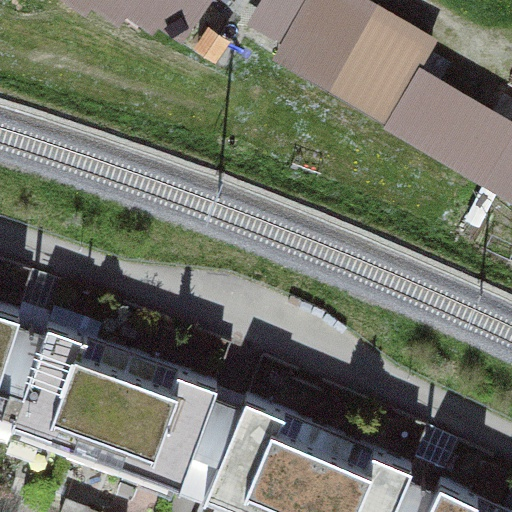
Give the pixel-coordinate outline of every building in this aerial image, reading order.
[(204,0),(77,0),(84,4),(86,0),(96,0),(116,14),(122,5),(149,24),(155,15),(181,33),(204,0)] [(430,47),(350,0),(308,0),(275,56),(388,121),(430,47)] [(0,364),(19,306),(0,300),(0,364)] [(216,378),(47,316),(10,419),(179,480),(216,378)] [(203,491),(253,511),(389,511),(411,460),(245,390),(203,491)] [(511,511),(511,507),(439,473),(420,511),(511,511)]
